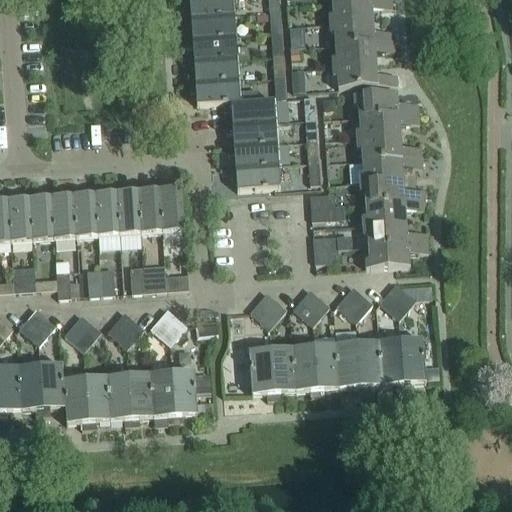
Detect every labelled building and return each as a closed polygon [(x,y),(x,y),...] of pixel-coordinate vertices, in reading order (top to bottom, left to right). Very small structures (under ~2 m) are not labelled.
[(234,21),(232,0),(207,0),(189,1),(182,1),(183,9),(189,9),(190,22),(190,24),(234,21)] [(267,0),(269,13),(279,13),(278,0),(267,0)] [(333,29),(373,27),(372,15),(392,14),(391,4),(332,8),(333,29)] [(280,33),(279,18),(269,19),(270,34),(280,33)] [(235,41),(234,21),(190,24),(190,22),(184,23),(184,31),(191,30),(192,44),(192,45),(235,41)] [(373,38),(373,27),(333,29),(335,52),(394,48),(393,36),(373,38)] [(281,38),(270,39),(272,56),(282,56),(281,38)] [(236,53),(235,41),(192,45),(192,44),(185,44),(186,52),(192,52),(193,65),(194,67),(237,64),(237,63),(248,62),(248,52),(236,53)] [(336,73),(376,70),(375,58),(395,57),(394,48),(335,52),(336,73)] [(283,77),(282,61),(272,62),(273,77),(283,77)] [(238,84),(237,64),(194,67),(193,65),(187,66),(187,74),(194,73),(195,87),(238,84)] [(377,81),(376,70),(336,73),(337,94),(397,91),(396,80),(377,81)] [(284,82),(273,82),(275,100),(285,99),(284,82)] [(239,97),(238,84),(195,87),(188,87),(189,95),(195,95),(196,110),(224,108),(224,109),(240,108),(258,107),(257,96),(239,97)] [(397,110),(397,98),(357,100),(359,123),(418,118),(417,108),(397,110)] [(303,103),(304,121),(315,120),(314,102),(303,103)] [(275,128),(274,105),(258,107),(240,108),(224,109),(225,116),(231,116),(232,129),(232,131),(275,128)] [(361,145),(400,142),(399,130),(419,129),(418,118),(359,123),(361,145)] [(317,141),(316,125),(305,126),(306,142),(317,141)] [(277,150),(275,128),(232,131),(232,129),(225,130),(226,138),(233,137),(234,151),(233,154),(277,150)] [(400,153),(400,142),(361,145),(362,167),(421,162),(420,152),(400,153)] [(317,146),(306,147),(307,164),(318,163),(317,146)] [(278,171),(277,150),(233,154),(234,151),(227,151),(227,160),(234,159),(235,173),(234,175),(278,171)] [(364,187),(403,184),(402,173),(422,172),(421,162),(362,167),(364,187)] [(309,196),(320,195),(318,168),(307,169),(309,196)] [(280,193),(278,173),(278,171),(234,175),(235,173),(228,173),(229,181),(235,181),(237,196),(280,193)] [(404,196),(403,184),(364,187),(365,209),(424,204),(423,194),(404,196)] [(160,237),(164,237),(184,236),(181,186),(173,187),(173,193),(160,194),(158,194),(160,237)] [(139,239),(160,237),(158,194),(160,194),(159,188),(151,188),(151,195),(138,196),(137,196),(139,239)] [(118,240),(139,239),(137,196),(138,196),(138,189),(130,189),(130,196),(117,197),(115,197),(118,240)] [(97,241),(118,240),(115,197),(117,197),(116,191),(108,191),(109,198),(95,198),(97,241)] [(75,243),(97,241),(95,198),(95,192),(87,192),(87,199),(73,200),(75,243)] [(54,244),(75,243),(73,200),(73,194),(64,194),(65,200),(52,201),(51,201),(54,244)] [(31,246),(54,244),(51,201),(52,201),(51,195),(43,196),(43,202),(30,203),(28,203),(31,246)] [(10,247),(31,246),(28,203),(30,203),(30,196),(21,197),(22,204),(9,204),(7,205),(10,247)] [(0,247),(10,247),(7,205),(9,204),(8,198),(0,198),(0,200),(0,205),(0,247)] [(310,215),(334,213),(333,199),(309,201),(310,215)] [(367,231),(406,228),(405,216),(425,215),(424,204),(365,209),(367,231)] [(311,227),(335,225),(334,213),(310,215),(311,227)] [(407,239),(406,228),(367,231),(368,253),(427,249),(427,238),(407,239)] [(313,257),(337,255),(336,242),(312,243),(313,257)] [(365,275),(394,273),(409,271),(408,259),(428,258),(427,249),(368,253),(370,273),(365,274),(365,275)] [(314,269),(338,268),(337,255),(313,257),(314,269)] [(13,298),(34,296),(34,286),(35,286),(34,271),(12,273),(13,287),(12,287),(13,298)] [(143,298),(164,297),(163,282),(165,282),(164,271),(141,272),(143,298)] [(131,299),(143,298),(141,272),(129,273),(131,299)] [(101,301),(110,301),(115,300),(113,274),(99,275),(101,301)] [(89,302),(101,301),(99,275),(87,276),(89,302)] [(71,303),(69,278),(56,278),(56,285),(56,284),(57,295),(58,304),(71,303)] [(164,297),(188,295),(187,280),(165,282),(163,282),(164,297)] [(40,296),(57,295),(56,284),(56,285),(39,286),(40,296)] [(0,298),(13,298),(12,287),(0,288),(0,298)] [(405,317),(415,306),(395,289),(386,300),(405,317)] [(364,319),(372,309),(352,292),(344,302),(364,319)] [(320,322),(329,312),(309,295),(300,305),(320,322)] [(277,325),(286,315),(266,298),(258,308),(277,325)] [(398,326),(405,317),(386,300),(378,309),(398,326)] [(355,329),(364,319),(344,302),(335,312),(355,329)] [(312,332),(320,322),(300,305),(292,315),(312,332)] [(269,335),(277,325),(258,308),(249,318),(269,335)] [(47,341),(56,331),(36,314),(27,324),(47,341)] [(159,342),(176,322),(167,315),(150,334),(159,342)] [(116,345),(133,326),(124,318),(107,337),(116,345)] [(75,346),(90,328),(81,321),(65,338),(75,346)] [(169,351),(187,332),(176,322),(159,342),(169,351)] [(0,340),(4,344),(13,334),(0,323),(0,340)] [(38,351),(47,341),(27,324),(18,334),(38,351)] [(127,354),(144,335),(133,326),(116,345),(127,354)] [(85,355),(101,338),(90,328),(75,346),(85,355)] [(425,388),(422,344),(420,344),(399,346),(403,396),(411,396),(410,389),(424,388),(425,388)] [(403,396),(399,346),(378,347),(381,391),(395,390),(396,397),(403,396)] [(360,399),(368,399),(367,392),(381,391),(378,347),(356,349),(360,399)] [(360,399),(356,349),(334,350),(337,394),(352,393),(353,400),(360,399)] [(316,402),(325,402),(324,395),(337,394),(334,350),(313,352),(316,402)] [(316,402),(313,352),(291,353),(294,397),(309,396),(310,403),(316,402)] [(273,405),(282,405),(281,398),(294,397),(291,353),(270,355),(273,405)] [(273,405),(270,355),(249,357),(249,356),(248,356),(251,400),(253,400),(266,399),(267,406),(273,405)] [(65,413),(64,385),(63,371),(40,373),(42,421),(50,421),(50,414),(63,413),(63,414),(65,413)] [(42,421),(40,373),(18,374),(20,416),(35,415),(35,422),(42,421)] [(0,424),(8,424),(7,417),(20,416),(18,374),(0,375),(0,424)] [(197,420),(194,376),(192,376),(171,378),(174,428),(182,428),(182,421),(196,420),(197,420)] [(174,428),(171,378),(149,379),(152,423),(166,422),(166,429),(174,428)] [(132,431),(139,431),(138,424),(152,423),(149,379),(128,381),(132,431)] [(132,431),(128,381),(107,382),(110,426),(124,425),(124,432),(132,431)] [(88,434),(96,434),(96,427),(110,426),(107,382),(86,383),(88,434)] [(86,383),(64,385),(65,413),(66,429),(67,429),(81,428),(81,435),(88,434),(86,383)]
